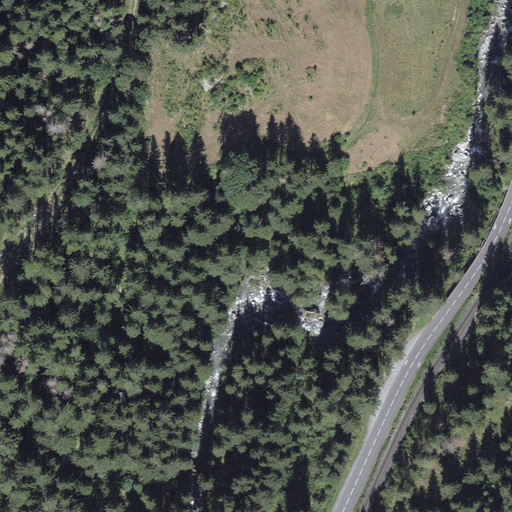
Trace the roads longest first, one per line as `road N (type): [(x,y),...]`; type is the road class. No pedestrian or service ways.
road 1 (secondary): [(343,511),(408,373),(511,202)]
road 2 (track): [(0,277),(58,204),(127,57),(135,0)]
